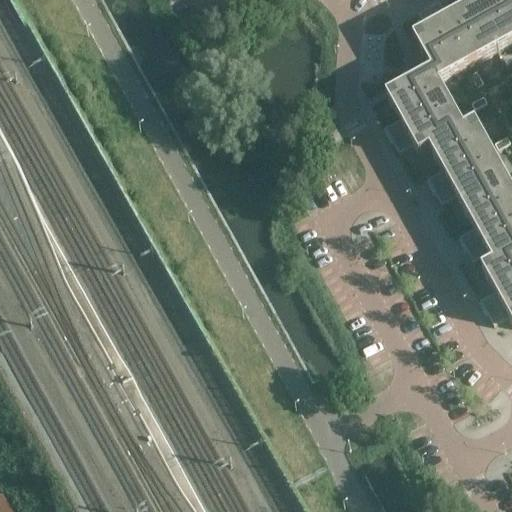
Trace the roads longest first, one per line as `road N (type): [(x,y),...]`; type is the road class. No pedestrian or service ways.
road 1 (residential): [(318,443),(80,0)]
road 2 (residential): [(388,189),(332,222),(334,236),(419,390)]
road 3 (residential): [(511,386),(479,352),(388,189)]
road 4 (residential): [(388,189),(343,106),(350,12)]
